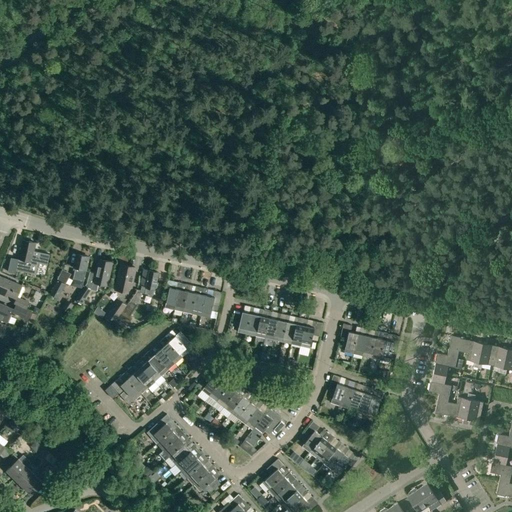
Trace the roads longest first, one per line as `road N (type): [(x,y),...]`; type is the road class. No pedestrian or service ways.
road 1 (unclassified): [(236,269),(7,216)]
road 2 (residential): [(238,480),(306,412),(340,292)]
road 3 (residential): [(440,454),(407,395),(421,310)]
road 4 (residential): [(169,403),(210,358),(236,269)]
